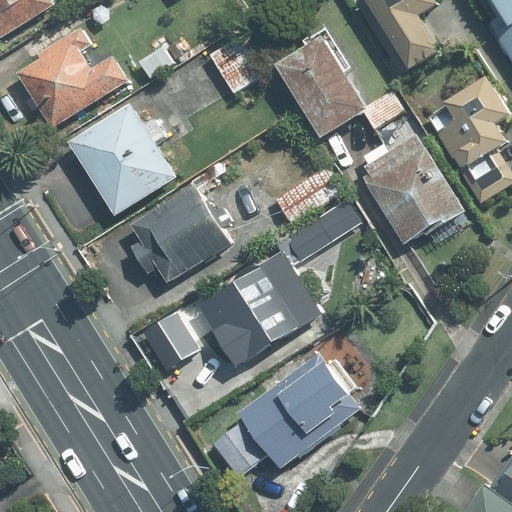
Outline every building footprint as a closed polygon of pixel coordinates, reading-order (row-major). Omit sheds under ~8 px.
[(0,0),(0,45),(1,47),(57,13),(49,0),(0,0)] [(430,0),(363,0),(359,3),(404,80),(443,57),(421,20),(437,11),(430,0)] [(511,0),(485,0),(511,40),(511,0)] [(89,29),(14,80),(52,137),(128,85),(89,29)] [(253,35),(211,58),(233,96),(274,73),(253,35)] [(328,41),(282,67),(326,144),(371,118),(328,41)] [(176,67),(162,50),(136,73),(150,90),(176,67)] [(511,128),(483,80),(424,116),(479,208),(511,188),(511,173),(501,156),(511,149),(511,128)] [(133,111),(69,149),(113,224),(177,187),(133,111)] [(421,137),(357,175),(406,256),(470,219),(421,137)] [(326,170),(278,200),(296,229),(344,198),(326,170)] [(196,184),(131,226),(172,288),(236,246),(196,184)] [(282,257),(198,312),(240,375),(325,320),(282,257)] [(317,351),(237,409),(280,467),(360,410),(317,351)] [(511,461),(492,491),(511,505),(511,461)] [(507,511),(484,496),(472,511),(507,511)]
